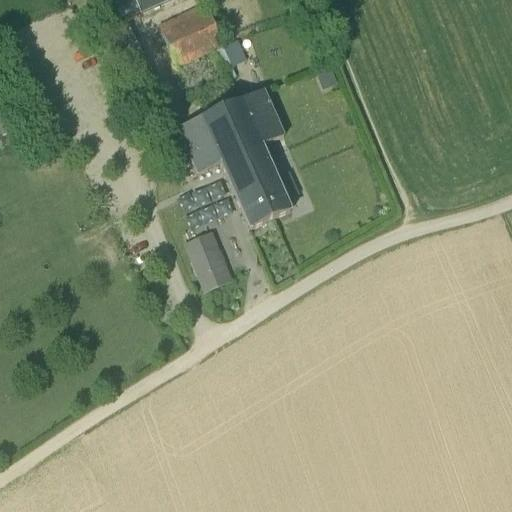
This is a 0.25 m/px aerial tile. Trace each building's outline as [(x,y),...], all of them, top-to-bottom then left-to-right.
[(130,0),(139,20),(186,0),(130,0)] [(189,99),(237,78),(203,8),(157,28),(189,99)] [(249,232),(289,214),(260,149),(282,139),(262,93),(176,131),(196,177),(219,167),(249,232)] [(290,174),(277,180),(288,201),(301,195),(290,174)] [(203,297),(232,285),(211,236),(182,248),(203,297)]
